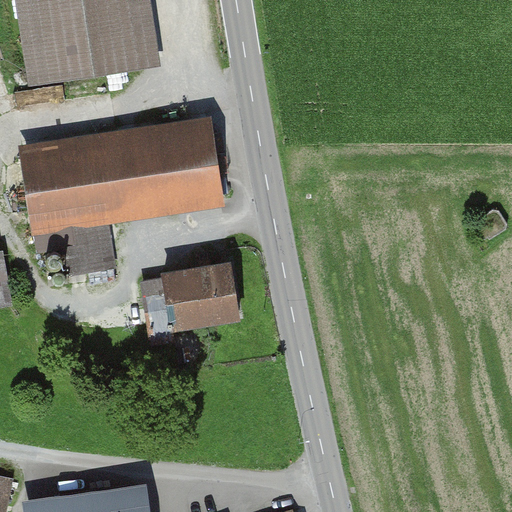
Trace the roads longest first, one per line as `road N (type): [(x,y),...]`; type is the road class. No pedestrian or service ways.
road 1 (secondary): [(338,511),(276,230),(237,0)]
road 2 (unknown): [(0,219),(40,291),(84,307),(120,291),(161,252),(272,206)]
road 3 (track): [(331,487),(0,447)]
road 4 (track): [(0,146),(29,125),(251,89)]
